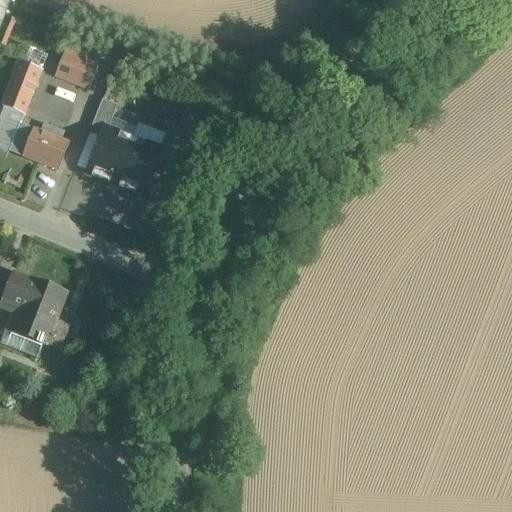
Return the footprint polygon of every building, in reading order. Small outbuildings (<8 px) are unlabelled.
[(0,0),(0,28),(11,0),(0,0)] [(96,67),(62,55),(55,75),(89,87),(96,67)] [(45,71),(19,61),(2,105),(28,116),(45,71)] [(42,136),(18,128),(9,153),(60,170),(68,145),(59,142),(42,136)] [(62,134),(45,128),(42,136),(59,142),(62,134)] [(86,176),(114,187),(131,139),(103,129),(86,176)] [(114,187),(143,197),(160,149),(131,139),(114,187)] [(65,296),(13,276),(3,303),(19,310),(11,332),(38,343),(37,346),(41,347),(42,344),(59,351),(69,327),(55,321),(65,296)]
